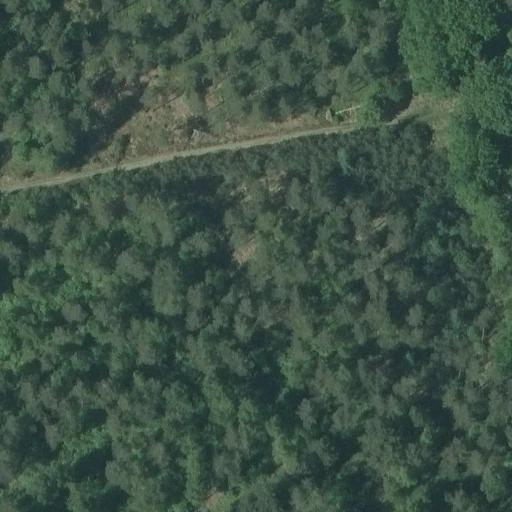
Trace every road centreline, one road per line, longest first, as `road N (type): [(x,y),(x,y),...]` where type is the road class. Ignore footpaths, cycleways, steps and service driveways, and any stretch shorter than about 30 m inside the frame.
road 1 (track): [(472,104),(0,184)]
road 2 (track): [(511,232),(441,0)]
